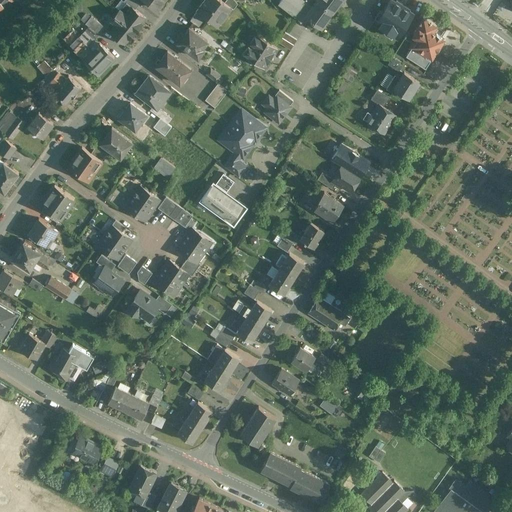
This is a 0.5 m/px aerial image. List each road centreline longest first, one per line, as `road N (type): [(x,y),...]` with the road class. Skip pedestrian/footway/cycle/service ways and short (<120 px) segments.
road 1 (residential): [(389,159),(195,465)]
road 2 (residential): [(43,164),(181,0)]
road 3 (residential): [(478,25),(389,159)]
road 4 (residential): [(43,164),(158,243)]
road 5 (residential): [(195,465),(71,402)]
